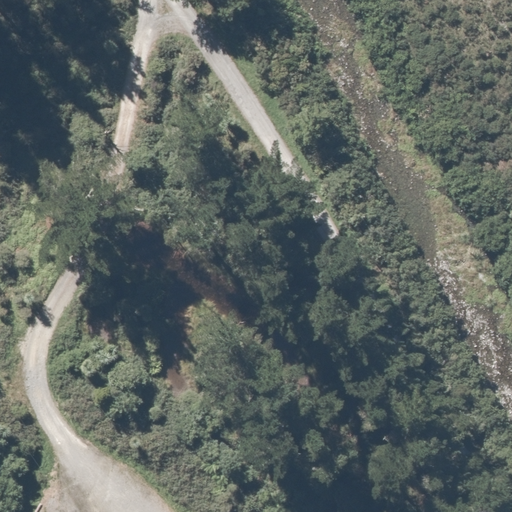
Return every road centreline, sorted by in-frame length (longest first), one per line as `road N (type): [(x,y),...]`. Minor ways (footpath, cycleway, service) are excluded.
road 1 (track): [(190,0),(495,511)]
road 2 (track): [(148,0),(126,120),(35,368),(110,511)]
